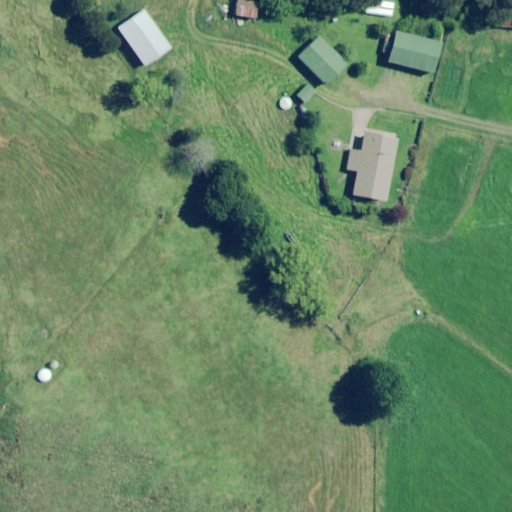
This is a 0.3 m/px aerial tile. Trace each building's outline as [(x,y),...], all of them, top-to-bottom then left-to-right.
[(393,5),(366,1),(364,15),(390,19),(393,5)] [(256,3),(236,2),(234,19),(255,20),(256,3)] [(169,50),(142,12),(116,30),(143,69),(169,50)] [(439,45),(394,34),(386,64),(431,76),(439,45)] [(344,66),(317,38),(296,59),(323,86),(344,66)] [(314,93),(307,86),(296,98),(304,105),(314,93)] [(396,142),(363,135),(360,154),(350,152),(346,172),(356,174),(351,197),(384,204),(396,142)]
